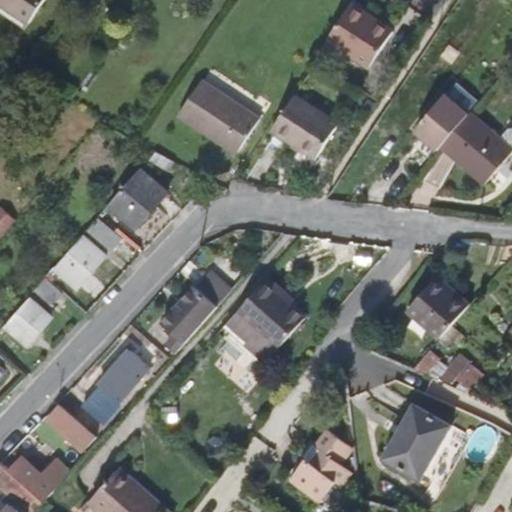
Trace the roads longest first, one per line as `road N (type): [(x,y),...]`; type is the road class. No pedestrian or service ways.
road 1 (residential): [(0,444),(193,236),(224,217),(262,211),(460,233)]
road 2 (unknown): [(415,228),(266,438)]
